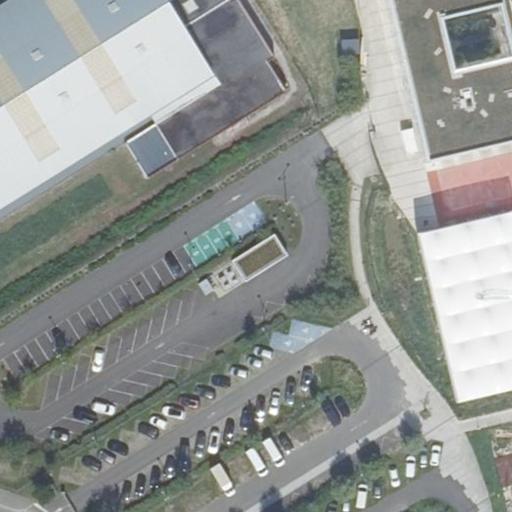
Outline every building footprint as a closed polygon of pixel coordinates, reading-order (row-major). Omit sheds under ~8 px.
[(0,0),(0,219),(124,142),(147,178),(285,92),(266,61),(273,57),(237,0),(223,0),(0,0)] [(511,0),(395,0),(414,80),(404,82),(424,164),(511,143),(511,0)] [(428,230),(418,232),(456,403),(511,390),(511,217),(511,211),(428,230)] [(246,278),(286,256),(274,235),(235,256),(246,278)] [(511,511),(511,430),(486,437),(503,511),(511,511)]
